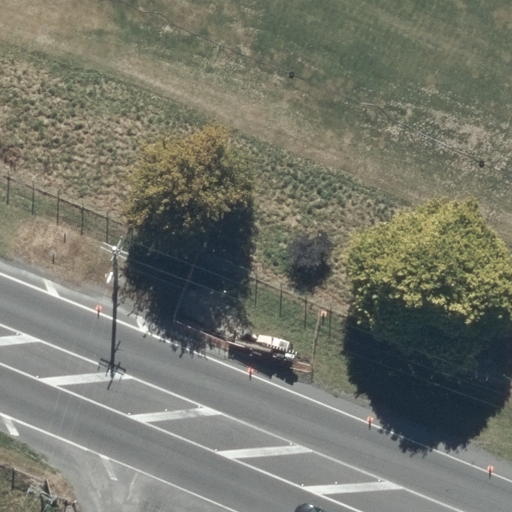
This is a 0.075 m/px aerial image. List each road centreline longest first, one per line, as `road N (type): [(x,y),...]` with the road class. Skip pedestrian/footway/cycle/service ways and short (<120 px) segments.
road 1 (trunk): [(436,511),(0,332)]
road 2 (unknown): [(184,408),(123,511)]
